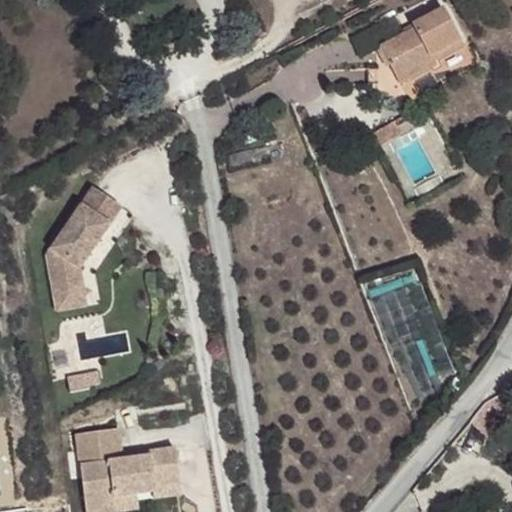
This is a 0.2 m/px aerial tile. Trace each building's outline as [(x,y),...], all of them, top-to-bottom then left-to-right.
[(383,50),(404,85),(439,65),(438,60),(466,44),(445,8),(414,27),(416,31),(383,50)] [(408,121),(396,131),(401,141),(414,133),(408,121)] [(401,141),(396,131),(376,141),(382,151),(401,141)] [(102,186),(89,205),(116,224),(129,206),(102,186)] [(89,205),(55,252),(62,294),(77,292),(88,278),(86,266),(116,224),(89,205)] [(77,292),(62,294),(64,309),(92,304),(88,278),(77,292)] [(105,381),(103,370),(73,376),(76,390),(95,387),(94,383),(105,381)] [(83,432),(92,511),(122,511),(123,509),(120,491),(142,488),(160,486),(186,482),(182,446),(154,449),(155,454),(128,458),(124,426),(83,432)] [(186,482),(160,486),(161,496),(187,492),(186,482)] [(120,491),(123,509),(144,506),(142,488),(120,491)]
